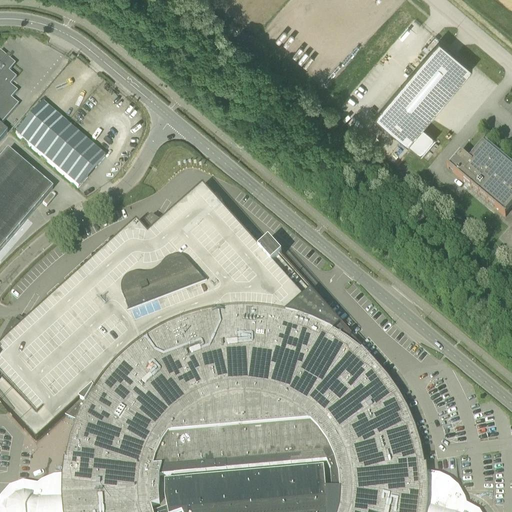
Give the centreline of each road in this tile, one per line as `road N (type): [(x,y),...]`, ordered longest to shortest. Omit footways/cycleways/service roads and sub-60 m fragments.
road 1 (tertiary): [(511,403),(167,115)]
road 2 (residential): [(0,286),(20,260),(128,180),(167,115)]
road 3 (tertiary): [(0,19),(63,33),(167,115)]
road 4 (unknown): [(442,7),(362,98)]
